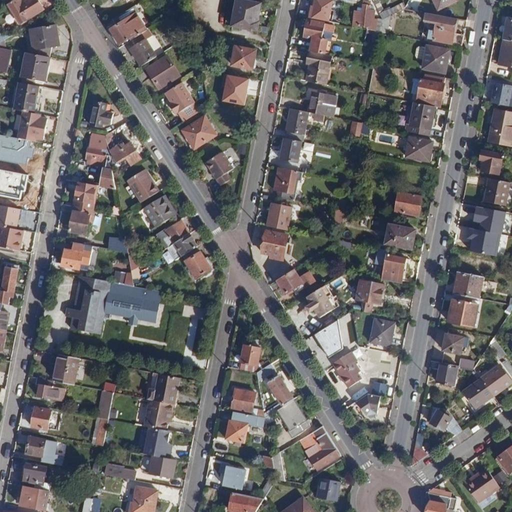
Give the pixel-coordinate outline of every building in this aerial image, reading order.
[(14,0),(14,1),(8,4),(21,24),(43,9),(38,0),(14,0)] [(258,21),(262,4),(241,0),(237,0),(232,26),(258,31),(259,22),(258,21)] [(379,0),(372,0),(383,20),(391,16),(394,15),(391,8),(385,11),(379,0)] [(457,0),(456,0),(433,0),(439,10),(457,0)] [(409,1),(407,7),(406,9),(416,11),(418,7),(409,1)] [(404,2),(391,8),(394,15),(406,9),(407,7),(404,2)] [(369,28),(368,31),(374,32),(380,33),(383,20),(375,18),(376,11),(373,6),(363,4),(362,11),(355,10),(352,24),(369,28)] [(136,38),(143,34),(148,31),(137,14),(140,12),(136,5),(114,19),(117,26),(112,30),(121,45),(134,36),(136,38)] [(455,34),(458,19),(426,13),(424,22),(436,25),(435,30),(455,34)] [(329,16),(327,22),(335,24),(336,17),(329,16)] [(391,16),(383,20),(380,33),(388,35),(391,16)] [(314,39),(311,52),(326,55),(329,39),(323,38),(324,31),(334,33),(335,26),(309,21),(306,37),(314,39)] [(36,55),(50,58),(48,47),(59,45),(56,26),(31,30),(36,55)] [(461,47),(463,36),(455,34),(435,30),(434,33),(428,32),(427,37),(433,38),(433,41),(461,47)] [(131,49),(142,66),(157,57),(143,34),(136,38),(134,40),(137,46),(131,49)] [(511,41),(504,40),(499,63),(511,65),(511,41)] [(253,70),(257,50),(236,46),(233,66),(253,70)] [(11,50),(7,49),(0,47),(0,70),(6,72),(11,50)] [(445,73),(450,51),(428,47),(427,51),(420,50),(417,51),(416,57),(418,60),(425,61),(424,68),(445,73)] [(311,64),(307,82),(326,86),(332,56),(326,55),(311,52),(310,52),(308,64),(311,64)] [(46,82),(50,58),(36,55),(26,53),(22,77),(46,82)] [(180,76),(168,56),(148,69),(160,89),(180,76)] [(225,76),(223,101),(246,102),(248,77),(225,76)] [(441,100),(444,85),(422,81),(419,96),(441,100)] [(20,83),(15,110),(30,112),(35,113),(40,87),(20,83)] [(494,93),(492,103),(509,106),(511,89),(511,85),(495,83),(494,88),(490,88),(489,92),(494,93)] [(180,84),(164,94),(170,105),(168,106),(173,115),(176,113),(177,115),(193,105),(180,84)] [(315,92),(310,113),(315,114),(323,116),(326,104),(335,106),(337,97),(329,95),(321,93),(315,92)] [(219,107),(221,95),(213,93),(210,105),(219,107)] [(106,112),(107,103),(96,101),(91,125),(102,128),(103,123),(112,124),(114,114),(106,112)] [(435,107),(415,103),(409,132),(430,136),(435,107)] [(292,110),(286,139),(302,142),(303,142),(308,113),(292,110)] [(511,112),(496,110),(490,141),(511,145),(511,143),(511,112)] [(30,112),(26,134),(33,136),(32,137),(37,138),(44,139),(47,120),(41,118),(41,115),(35,113),(30,112)] [(323,116),(315,114),(314,120),(323,122),(325,116),(323,116)] [(217,136),(205,117),(184,131),(195,150),(217,136)] [(359,135),(361,124),(354,123),(352,133),(359,135)] [(363,123),(361,133),(370,135),(372,125),(370,125),(363,123)] [(106,136),(109,150),(115,147),(113,135),(114,134),(114,131),(106,136)] [(106,136),(91,133),(87,163),(86,165),(103,168),(106,156),(110,156),(109,150),(106,136)] [(430,161),(433,142),(411,138),(407,157),(430,161)] [(286,139),(283,150),(282,159),(298,162),(302,142),(286,139)] [(110,156),(111,160),(115,158),(118,163),(127,157),(132,164),(141,158),(135,148),(133,145),(131,142),(125,147),(123,144),(117,147),(116,146),(115,147),(109,150),(110,156)] [(499,174),(503,154),(482,150),(480,159),(484,160),(482,170),(499,174)] [(232,167),(222,151),(206,161),(220,184),(230,178),(226,171),(232,167)] [(103,168),(100,186),(116,189),(114,179),(111,160),(110,156),(106,156),(103,168)] [(296,196),(299,171),(277,168),(274,193),(296,196)] [(139,195),(143,202),(160,192),(155,184),(153,185),(147,176),(149,174),(146,170),(130,180),(132,184),(139,195)] [(153,185),(155,184),(149,174),(147,176),(153,185)] [(511,182),(490,178),(486,201),(507,206),(511,182)] [(80,182),(75,207),(92,211),(97,186),(80,182)] [(133,198),(139,195),(132,184),(127,187),(133,198)] [(401,185),(400,192),(423,197),(424,190),(401,185)] [(423,197),(400,192),(396,212),(419,216),(423,197)] [(156,227),(176,215),(169,205),(171,204),(165,195),(144,208),(156,227)] [(169,205),(176,215),(177,214),(171,204),(169,205)] [(0,205),(0,226),(16,229),(20,209),(0,205)] [(272,205),(268,227),(277,228),(288,231),(292,209),(272,205)] [(112,215),(121,216),(119,207),(114,206),(112,215)] [(92,211),(75,207),(70,232),(79,234),(78,237),(86,238),(92,211)] [(500,211),(488,209),(486,218),(499,220),(500,211)] [(353,213),(346,212),(345,214),(344,222),(351,223),(353,213)] [(336,221),(344,222),(345,214),(338,213),(336,221)] [(407,218),(406,224),(416,226),(417,220),(407,218)] [(493,230),(494,225),(470,220),(465,243),(489,248),(490,243),(496,244),(499,231),(493,230)] [(166,249),(167,248),(190,234),(182,222),(166,232),(165,230),(157,235),(166,249)] [(412,249),(416,230),(390,225),(387,244),(412,249)] [(0,226),(0,246),(20,251),(23,231),(16,229),(0,226)] [(288,235),(276,232),(268,231),(264,253),(272,255),(271,258),(283,260),(288,235)] [(167,248),(175,261),(183,256),(194,249),(198,246),(190,234),(167,248)] [(126,241),(128,252),(136,247),(133,237),(125,239),(126,241)] [(110,238),(108,248),(128,252),(126,241),(110,238)] [(351,244),(340,241),(342,252),(350,253),(351,244)] [(128,252),(131,271),(138,267),(142,264),(136,247),(128,252)] [(194,249),(183,256),(197,278),(211,269),(208,263),(205,259),(201,252),(197,255),(194,249)] [(79,269),(83,254),(67,250),(64,266),(79,269)] [(384,280),(402,284),(407,259),(389,255),(384,280)] [(14,293),(19,265),(7,262),(2,290),(10,292),(14,293)] [(131,271),(134,286),(141,281),(138,267),(131,271)] [(294,270),(278,281),(286,293),(296,286),(299,291),(316,280),(310,271),(299,278),(294,270)] [(458,272),(454,294),(480,299),(484,277),(458,272)] [(134,286),(81,276),(74,309),(73,317),(71,328),(102,334),(105,317),(110,319),(112,312),(155,321),(161,291),(134,286)] [(381,303),(385,285),(362,281),(358,299),(381,303)] [(328,285),(309,297),(314,304),(308,308),(312,314),(317,311),(322,318),(341,307),(328,285)] [(10,292),(2,290),(0,290),(0,302),(2,303),(9,305),(10,296),(9,296),(10,292)] [(475,327),(479,305),(453,300),(449,322),(475,327)] [(0,330),(6,332),(10,313),(1,310),(2,303),(0,302),(0,330)] [(206,320),(208,311),(185,306),(183,315),(206,320)] [(73,317),(74,309),(67,308),(66,316),(73,317)] [(390,346),(395,324),(376,320),(372,342),(390,346)] [(468,348),(470,338),(447,334),(443,351),(461,354),(463,347),(468,348)] [(506,354),(494,338),(489,346),(499,359),(506,354)] [(246,345),(241,370),(258,373),(272,365),(269,360),(265,363),(264,361),(258,364),(261,348),(246,345)] [(391,367),(394,355),(381,351),(378,363),(391,367)] [(334,360),(345,386),(362,379),(351,353),(334,360)] [(55,381),(74,385),(80,358),(60,354),(55,381)] [(460,366),(473,369),(474,362),(461,359),(460,366)] [(458,366),(442,363),(438,382),(455,385),(458,366)] [(481,379),(494,396),(511,382),(511,381),(499,364),(488,372),(487,369),(478,375),(481,379)] [(258,373),(259,381),(276,371),(272,365),(258,373)] [(155,373),(149,400),(174,405),(175,405),(180,378),(155,373)] [(294,400),(295,399),(280,376),(269,383),(283,407),(294,400)] [(55,381),(38,378),(37,383),(42,384),(39,396),(62,401),(65,388),(54,386),(55,381)] [(476,408),(494,396),(481,379),(464,391),(476,408)] [(114,393),(116,384),(105,382),(103,391),(114,393)] [(236,390),(233,412),(234,412),(266,418),(264,410),(254,408),(256,394),(236,390)] [(99,418),(109,420),(114,393),(103,391),(98,418),(99,418)] [(368,395),(358,402),(367,416),(368,416),(371,419),(375,418),(376,415),(377,415),(381,397),(368,395)] [(149,400),(145,427),(167,431),(168,422),(169,418),(172,418),(174,405),(149,400)] [(283,407),(278,410),(291,430),(289,431),(292,437),(310,426),(294,400),(283,407)] [(447,430),(456,435),(463,431),(448,410),(432,407),(429,423),(445,432),(447,430)] [(48,430),(52,411),(35,408),(32,427),(48,430)] [(264,427),(266,420),(266,418),(234,412),(233,421),(231,420),(228,439),(234,441),(242,443),(245,443),(249,424),(264,427)] [(93,443),(104,446),(109,420),(99,418),(98,418),(93,443)] [(323,426),(300,440),(319,468),(341,454),(323,426)] [(43,461),(63,465),(64,455),(56,454),(58,440),(30,435),(27,452),(44,455),(43,461)] [(177,453),(178,446),(165,444),(164,450),(177,453)] [(511,472),(511,448),(496,460),(502,469),(505,467),(510,473),(511,472)] [(280,453),(272,458),(274,468),(277,480),(285,481),(280,453)] [(176,460),(154,455),(151,473),(173,477),(176,460)] [(264,457),(265,466),(272,468),(274,468),(272,458),(264,457)] [(35,483),(34,488),(50,491),(51,484),(44,482),(47,468),(28,464),(25,481),(35,483)] [(242,489),(246,470),(228,467),(228,465),(223,464),(221,472),(226,474),(224,485),(242,489)] [(115,467),(114,476),(135,480),(136,471),(115,467)] [(501,488),(488,470),(481,476),(481,477),(468,487),(480,503),(501,488)] [(481,477),(481,476),(479,474),(466,483),(468,487),(481,477)] [(258,498),(265,499),(276,480),(274,479),(271,477),(258,498)] [(337,502),(342,482),(322,479),(318,498),(337,502)] [(34,488),(25,486),(21,506),(32,508),(44,511),(47,511),(51,491),(50,491),(34,488)] [(133,511),(154,511),(159,491),(138,487),(133,511)] [(452,492),(435,488),(428,492),(431,500),(428,511),(456,511),(456,510),(457,499),(451,498),(452,492)] [(248,511),(252,511),(256,511),(265,499),(258,498),(234,493),(231,510),(239,511),(248,511)] [(314,511),(305,498),(284,511),(314,511)]
